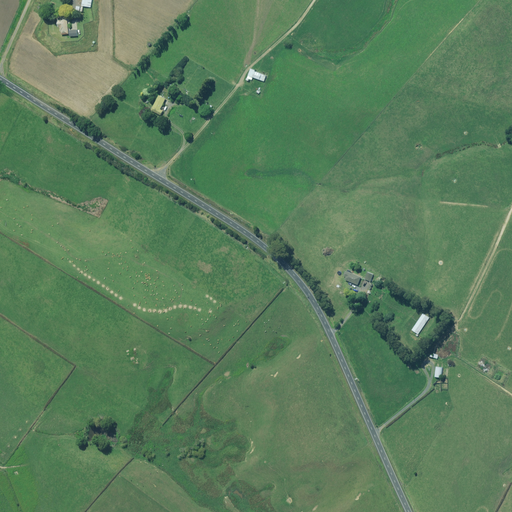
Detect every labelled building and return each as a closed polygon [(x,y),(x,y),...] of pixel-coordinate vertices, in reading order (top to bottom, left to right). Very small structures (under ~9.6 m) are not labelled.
[(68,19),(63,20),(58,20),(59,27),(61,27),(61,35),(69,34),(68,19)] [(255,71),(251,69),(247,80),(249,81),(250,79),(252,80),(253,77),(264,82),(267,76),(255,71)] [(166,99),(160,96),(152,111),(162,115),(164,111),(161,109),(166,99)] [(362,278),(347,271),(345,276),(347,277),(346,280),(358,285),(362,278)] [(374,275),(368,273),(365,279),(371,282),(374,275)] [(430,318),(423,314),(412,330),(418,334),(430,318)]
